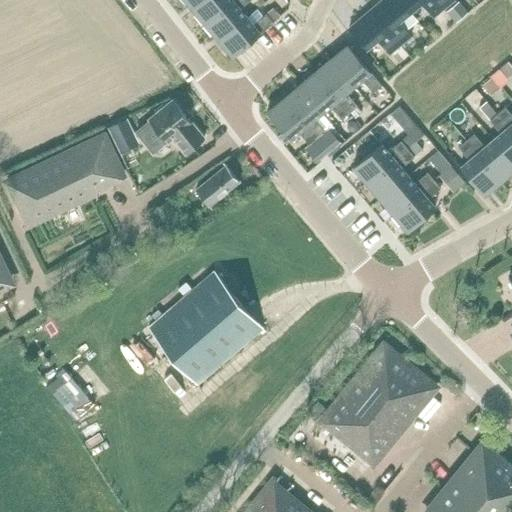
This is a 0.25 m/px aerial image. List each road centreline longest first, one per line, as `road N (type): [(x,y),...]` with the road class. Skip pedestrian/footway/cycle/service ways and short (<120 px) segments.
road 1 (unclassified): [(202,511),(387,295)]
road 2 (tertiary): [(387,295),(232,104)]
road 3 (tertiary): [(511,409),(387,295)]
road 4 (residential): [(232,104),(309,37),(326,0)]
road 5 (residential): [(387,295),(511,225)]
road 6 (tertiary): [(232,104),(148,0)]
